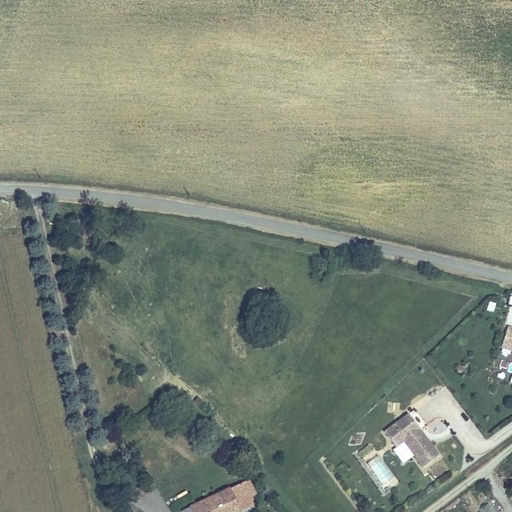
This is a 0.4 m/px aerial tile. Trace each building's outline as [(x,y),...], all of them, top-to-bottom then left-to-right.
[(488,301),(486,310),(494,312),(495,303),(488,301)] [(511,352),(511,324),(508,323),(500,348),(511,352)] [(443,450),(413,408),(389,425),(401,441),(408,436),(427,462),(443,450)] [(381,485),(393,477),(380,457),(368,465),(381,485)] [(240,481),(182,511),(229,511),(250,500),(240,481)] [(480,511),(496,511),(492,502),(478,509),(480,511)]
